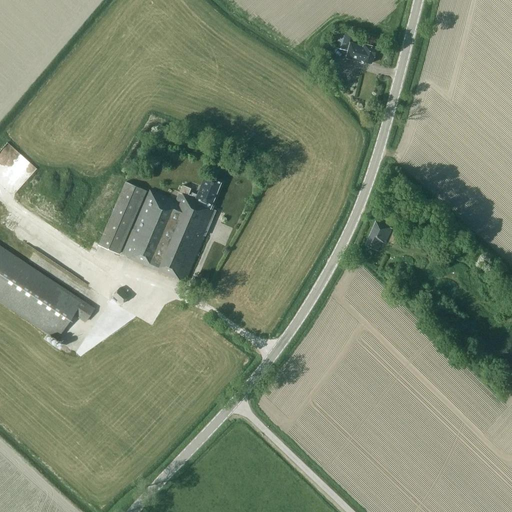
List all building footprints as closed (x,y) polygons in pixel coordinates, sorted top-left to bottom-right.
[(335,48),(348,51),(352,33),(340,30),(335,48)] [(374,56),(376,56),(378,47),(352,40),(347,58),(363,61),(363,60),(372,63),(374,56)] [(157,168),(160,162),(151,158),(148,164),(157,168)] [(122,256),(186,283),(217,212),(211,209),(222,183),(205,176),(197,196),(192,194),(191,196),(188,195),(190,189),(183,186),(176,202),(150,191),(122,256)] [(146,191),(126,182),(98,245),(119,254),(146,191)] [(385,243),(392,229),(376,221),(364,245),(378,251),(382,242),(385,243)] [(390,241),(397,244),(401,235),(394,232),(390,241)] [(73,314),(85,322),(94,308),(0,246),(0,301),(57,339),(73,314)] [(96,287),(107,270),(66,246),(56,263),(96,287)] [(113,296),(122,304),(129,296),(120,287),(113,296)]
